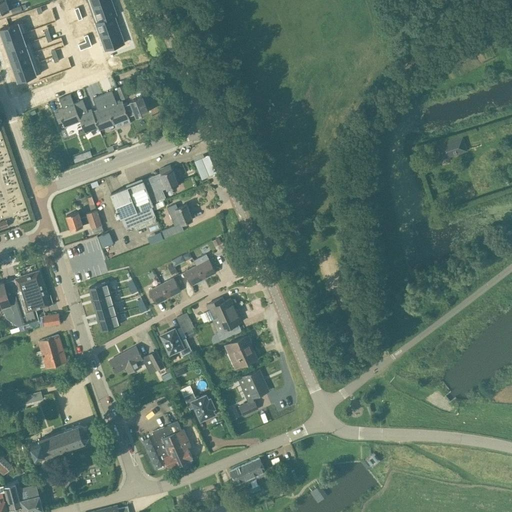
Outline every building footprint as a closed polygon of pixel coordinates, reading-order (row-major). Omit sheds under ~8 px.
[(5,0),(2,0),(0,1),(0,14),(10,11),(5,0)] [(109,0),(87,0),(91,9),(110,2),(109,0)] [(110,2),(91,9),(95,22),(93,23),(115,16),(110,2)] [(27,8),(26,4),(11,9),(13,14),(24,10),(23,9),(27,8)] [(115,16),(93,23),(98,37),(117,30),(112,17),(115,16)] [(18,20),(0,27),(4,37),(22,31),(18,20)] [(117,30),(98,37),(103,51),(122,44),(117,30)] [(22,31),(4,37),(8,48),(26,41),(22,31)] [(26,41),(8,48),(11,59),(30,52),(26,41)] [(30,52),(11,59),(15,69),(34,63),(30,52)] [(34,63),(15,69),(19,80),(37,74),(34,63)] [(124,84),(117,87),(121,99),(129,96),(124,84)] [(104,94),(101,95),(113,124),(128,118),(128,117),(124,107),(121,101),(115,104),(112,95),(111,91),(104,94)] [(58,113),(54,114),(58,123),(61,121),(64,127),(79,120),(73,104),(71,97),(70,95),(58,99),(62,108),(58,110),(57,110),(58,113)] [(101,95),(92,98),(97,111),(92,113),(97,127),(97,128),(98,130),(99,129),(113,124),(101,95)] [(131,104),(124,107),(128,117),(135,114),(136,117),(148,112),(142,97),(130,102),(131,104)] [(82,100),(73,104),(79,120),(84,133),(97,128),(97,127),(92,113),(91,111),(87,112),(86,111),(85,108),(82,100)] [(462,134),(438,142),(442,156),(466,148),(462,134)] [(90,150),(81,153),(83,159),(92,156),(90,150)] [(209,154),(194,161),(203,180),(218,174),(209,154)] [(162,177),(156,180),(154,175),(142,179),(143,180),(111,193),(126,229),(156,216),(150,202),(165,196),(162,190),(167,188),(167,189),(179,184),(173,170),(173,169),(172,169),(170,165),(159,169),(162,177)] [(181,222),(182,224),(193,219),(187,205),(178,208),(176,204),(167,207),(174,225),(181,222)] [(102,224),(97,210),(87,213),(87,216),(80,218),(78,212),(67,216),(71,231),(83,227),(83,225),(90,223),(91,228),(102,224)] [(0,228),(9,226),(7,220),(0,222),(0,228)] [(163,238),(175,233),(172,226),(160,231),(163,238)] [(103,248),(114,244),(109,232),(98,236),(103,248)] [(221,243),(218,237),(213,240),(216,246),(221,243)] [(192,257),(189,252),(183,255),(185,260),(192,257)] [(174,264),(174,265),(180,263),(185,260),(182,254),(172,260),(174,264)] [(194,260),(204,279),(216,272),(206,254),(194,260)] [(192,286),(204,279),(195,262),(197,266),(184,272),(192,286)] [(20,293),(14,295),(18,310),(23,325),(39,320),(36,310),(49,306),(39,272),(16,279),(20,293)] [(174,278),(161,285),(168,298),(181,291),(174,278)] [(127,282),(130,288),(135,285),(133,280),(127,282)] [(107,281),(88,287),(92,298),(110,291),(107,281)] [(0,303),(2,303),(7,317),(19,326),(23,325),(18,310),(14,295),(8,296),(4,283),(0,283),(0,303)] [(156,305),(168,298),(161,285),(149,291),(156,305)] [(110,291),(92,298),(95,308),(114,302),(110,291)] [(223,297),(207,304),(209,308),(210,308),(214,319),(219,317),(236,310),(235,308),(238,305),(235,298),(231,299),(231,298),(224,301),(223,297)] [(114,302),(95,308),(99,318),(118,312),(114,302)] [(236,310),(219,317),(225,329),(217,333),(220,339),(232,334),(230,327),(242,322),(236,310)] [(118,312),(99,318),(102,329),(121,322),(118,312)] [(187,313),(177,318),(184,333),(187,331),(193,329),(194,328),(187,313)] [(60,324),(58,314),(43,317),(44,326),(60,324)] [(175,329),(162,336),(164,341),(163,341),(167,349),(168,349),(171,354),(177,351),(178,353),(181,351),(183,356),(193,351),(187,339),(181,342),(175,329)] [(190,337),(196,335),(193,329),(187,331),(190,337)] [(212,339),(213,342),(220,339),(217,333),(213,334),(212,339)] [(67,363),(58,335),(38,342),(47,369),(67,363)] [(258,358),(247,335),(226,344),(230,354),(234,352),(240,366),(258,358)] [(136,347),(123,354),(109,361),(116,373),(126,368),(129,373),(142,366),(139,361),(143,359),(136,347)] [(165,365),(157,349),(148,354),(153,364),(156,369),(157,370),(165,365)] [(147,367),(150,373),(156,369),(153,364),(147,367)] [(186,365),(175,370),(177,376),(189,371),(186,365)] [(257,370),(243,376),(238,379),(244,392),(249,390),(253,397),(268,391),(264,381),(262,382),(257,370)] [(172,376),(170,371),(167,372),(161,375),(164,380),(172,376)] [(32,387),(44,384),(42,375),(30,378),(31,384),(32,387)] [(193,392),(184,396),(189,408),(195,405),(201,418),(203,417),(204,419),(213,415),(212,413),(214,412),(212,408),(214,407),(210,397),(208,398),(206,394),(200,397),(199,395),(195,396),(193,392)] [(20,404),(31,401),(31,398),(29,394),(18,397),(19,403),(20,404)] [(11,405),(8,395),(0,398),(3,407),(11,405)] [(254,399),(239,406),(241,410),(232,414),(234,420),(259,409),(254,399)] [(183,420),(186,427),(193,424),(190,417),(183,420)] [(182,429),(178,420),(152,431),(159,446),(157,449),(159,454),(163,454),(170,469),(193,459),(188,447),(191,445),(183,428),(182,429)] [(46,453),(45,453),(46,457),(47,457),(47,456),(52,454),(53,455),(54,454),(53,454),(59,452),(59,453),(60,452),(60,451),(65,449),(66,450),(66,449),(71,448),(72,448),(73,448),(72,446),(78,444),(79,446),(80,445),(80,443),(84,441),(86,443),(87,442),(85,440),(88,435),(90,436),(90,434),(87,434),(86,429),(88,427),(86,426),(85,428),(80,426),(80,423),(79,423),(79,426),(74,427),(73,425),(72,426),(73,428),(66,430),(66,428),(64,429),(64,431),(40,439),(40,441),(42,441),(46,453)] [(42,441),(40,441),(31,444),(35,456),(45,453),(46,453),(42,441)] [(265,470),(260,457),(230,470),(236,483),(265,470)] [(17,481),(2,486),(9,511),(37,511),(43,511),(35,485),(19,489),(17,481)]
